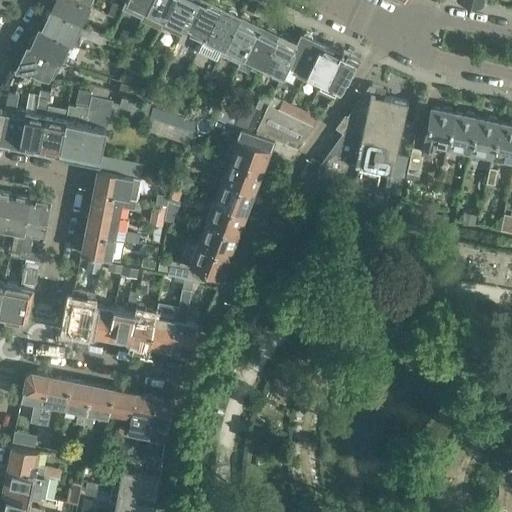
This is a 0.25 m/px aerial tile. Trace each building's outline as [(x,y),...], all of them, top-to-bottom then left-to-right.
[(55,0),(51,9),(80,24),(81,24),(85,16),(103,26),(110,28),(116,19),(108,15),(91,5),(90,4),(80,0),(55,0)] [(125,0),(122,6),(141,14),(145,7),(148,0),(125,0)] [(148,0),(145,7),(140,18),(161,27),(162,24),(164,21),(166,16),(173,0),(148,0)] [(173,0),(166,16),(164,21),(162,24),(181,33),(185,25),(196,0),(173,0)] [(196,0),(185,25),(192,29),(189,35),(201,40),(204,34),(205,35),(219,5),(218,4),(219,1),(216,0),(196,0)] [(113,1),(107,13),(116,18),(122,6),(113,1)] [(205,35),(204,34),(196,51),(204,55),(207,56),(216,61),(219,54),(239,14),(237,13),(235,10),(232,8),(228,9),(219,5),(205,35)] [(43,19),(39,27),(72,43),(77,33),(99,43),(102,34),(81,24),(80,24),(51,9),(46,18),(43,19)] [(239,14),(219,54),(229,58),(239,63),(258,23),(249,19),(248,16),(244,14),(240,15),(239,14)] [(267,27),(258,23),(239,63),(238,65),(248,70),(250,66),(259,71),(261,67),(278,32),(276,31),(275,28),(270,26),(267,27)] [(32,37),(28,45),(60,60),(61,59),(69,42),(72,44),(72,43),(39,27),(35,36),(32,37)] [(297,41),(283,73),(301,82),(321,41),(312,37),(311,34),(307,31),(303,33),(301,32),(297,41)] [(280,33),(278,32),(261,67),(282,76),(283,73),(297,41),(288,37),(287,34),(283,32),(280,33)] [(120,41),(129,45),(133,36),(127,33),(122,35),(120,41)] [(321,41),(301,82),(311,86),(320,91),(325,80),(340,50),(339,49),(337,46),(333,44),(330,45),(321,41)] [(20,55),(14,68),(18,70),(19,69),(29,74),(30,71),(41,76),(49,78),(57,60),(60,62),(61,59),(60,60),(28,45),(23,54),(20,55)] [(340,50),(325,80),(322,88),(328,91),(335,94),(339,87),(352,69),(353,66),(356,65),(359,58),(360,58),(361,56),(342,47),(340,50)] [(120,65),(124,67),(138,73),(143,62),(125,54),(120,65)] [(138,73),(124,67),(119,78),(132,85),(138,73)] [(11,70),(0,88),(0,133),(5,110),(8,88),(16,71),(13,71),(11,70)] [(5,110),(0,133),(0,140),(19,145),(24,113),(25,108),(16,106),(19,91),(20,72),(16,71),(8,88),(5,110)] [(137,79),(131,93),(150,101),(156,88),(137,79)] [(119,94),(130,96),(132,86),(122,83),(119,94)] [(84,126),(78,156),(99,161),(100,153),(105,130),(112,99),(108,98),(110,90),(96,87),(94,95),(91,95),(84,126)] [(66,117),(59,153),(78,156),(84,126),(91,91),(79,88),(73,118),(66,117)] [(175,97),(157,88),(151,102),(169,110),(175,97)] [(24,113),(19,145),(38,148),(45,113),(49,92),(40,90),(39,94),(29,94),(26,109),(25,108),(24,113)] [(319,163),(317,176),(325,177),(388,191),(401,193),(408,155),(396,153),(400,134),(410,136),(413,119),(404,117),(408,100),(383,95),(370,92),(369,98),(361,96),(348,114),(347,114),(344,114),(335,127),(342,132),(319,163)] [(45,113),(38,148),(59,153),(66,117),(56,115),(59,97),(49,95),(45,113)] [(248,104),(264,112),(268,102),(252,95),(248,104)] [(147,120),(153,105),(123,96),(118,112),(133,119),(147,120)] [(274,104),(286,110),(289,103),(277,97),(274,104)] [(176,101),(173,108),(183,113),(187,106),(176,101)] [(240,127),(255,131),(274,137),(298,146),(313,124),(306,120),(268,102),(264,112),(244,103),(239,113),(233,125),(234,124),(240,127)] [(303,119),(307,111),(289,103),(286,110),(303,119)] [(196,104),(192,114),(205,117),(208,109),(196,104)] [(233,125),(239,113),(222,105),(216,117),(233,125)] [(432,105),(424,144),(422,144),(422,148),(412,146),(407,171),(419,174),(423,154),(431,156),(433,146),(434,146),(435,143),(448,146),(456,110),(453,110),(451,107),(445,106),(443,107),(432,105)] [(313,124),(320,114),(309,109),(303,119),(306,120),(313,124)] [(456,110),(448,146),(471,151),(479,115),(475,115),(473,112),(468,111),(466,112),(456,110)] [(197,126),(153,111),(147,130),(189,145),(197,126)] [(479,115),(471,151),(493,155),(501,120),(498,120),(496,117),(490,115),(487,117),(479,115)] [(501,120),(493,155),(511,159),(511,120),(510,122),(501,120)] [(262,169),(274,137),(255,131),(240,127),(229,157),(262,169)] [(99,161),(98,168),(134,175),(143,177),(145,162),(100,153),(99,161)] [(199,157),(190,153),(185,166),(194,169),(199,157)] [(229,157),(221,178),(254,190),(262,169),(229,157)] [(499,168),(492,166),(488,179),(496,181),(499,168)] [(93,190),(123,196),(138,198),(142,177),(134,175),(98,168),(93,190)] [(196,179),(179,173),(175,185),(192,191),(196,179)] [(221,178),(213,199),(246,211),(254,190),(221,178)] [(0,190),(0,227),(4,228),(11,192),(0,190)] [(93,190),(89,211),(119,217),(121,205),(135,208),(137,198),(123,196),(93,190)] [(11,192),(4,228),(15,230),(10,252),(19,254),(19,252),(23,232),(30,196),(11,192)] [(159,192),(157,202),(165,203),(167,194),(159,192)] [(30,196),(23,232),(19,252),(30,253),(33,234),(43,236),(50,200),(30,196)] [(388,196),(384,211),(398,215),(402,199),(388,196)] [(167,197),(165,205),(178,210),(181,202),(167,197)] [(213,199),(205,220),(238,232),(246,211),(213,199)] [(165,205),(158,204),(155,218),(162,219),(165,205)] [(163,220),(166,221),(174,224),(178,210),(165,206),(163,220)] [(89,211),(85,232),(115,238),(124,239),(138,242),(140,233),(117,228),(119,217),(89,211)] [(296,218),(283,211),(274,229),(287,236),(296,218)] [(433,212),(430,223),(447,227),(449,216),(433,212)] [(464,224),(474,226),(476,214),(466,212),(464,224)] [(511,215),(505,214),(501,230),(511,232),(511,215)] [(205,220),(197,242),(230,254),(238,232),(205,220)] [(162,227),(155,225),(152,243),(159,244),(162,227)] [(85,232),(81,253),(88,254),(88,253),(111,258),(121,260),(124,239),(115,238),(85,232)] [(197,242),(189,263),(160,257),(157,269),(156,271),(204,280),(207,270),(222,275),(230,254),(197,242)] [(38,255),(19,252),(19,254),(18,257),(37,260),(38,255)] [(143,256),(141,263),(154,266),(157,255),(149,253),(148,257),(143,256)] [(4,280),(0,298),(0,314),(23,319),(28,315),(33,286),(38,260),(37,260),(26,258),(21,284),(4,280)] [(97,259),(91,258),(88,269),(100,272),(102,260),(97,259)] [(121,273),(122,265),(112,263),(110,270),(121,273)] [(139,268),(124,265),(122,275),(137,278),(139,268)] [(184,277),(175,275),(172,290),(181,292),(184,277)] [(147,284),(141,283),(139,292),(145,293),(147,284)] [(175,318),(169,348),(191,353),(197,322),(186,320),(191,289),(182,287),(176,318),(175,318)] [(113,306),(107,336),(128,340),(134,310),(138,292),(130,290),(126,308),(113,306)] [(79,299),(73,298),(72,297),(67,323),(70,329),(71,329),(87,332),(93,302),(79,299)] [(93,302),(87,332),(107,336),(113,306),(93,302)] [(134,310),(128,340),(149,344),(154,314),(142,311),(144,303),(136,302),(134,310)] [(154,314),(149,344),(169,348),(175,318),(154,314)] [(21,396),(22,397),(26,398),(35,400),(31,419),(38,421),(42,401),(48,373),(31,370),(26,373),(21,396)] [(48,373),(42,401),(38,421),(48,422),(52,403),(64,406),(70,377),(48,373)] [(70,377),(64,406),(78,409),(75,420),(83,422),(86,410),(92,382),(70,377)] [(92,382),(86,410),(83,422),(92,424),(95,412),(107,414),(113,386),(92,382)] [(113,386),(107,414),(128,419),(134,390),(113,386)] [(134,390),(128,419),(129,419),(128,428),(137,430),(138,420),(150,423),(156,395),(134,390)] [(156,395),(150,423),(148,437),(164,440),(173,398),(156,395)] [(126,434),(127,427),(119,425),(118,433),(126,434)] [(20,433),(18,441),(33,444),(35,436),(20,433)] [(67,442),(65,451),(78,454),(80,445),(67,442)] [(11,444),(7,466),(36,472),(60,477),(62,468),(38,463),(40,450),(11,444)] [(99,450),(86,447),(84,455),(97,458),(99,450)] [(143,454),(124,451),(121,464),(140,468),(143,454)] [(144,454),(141,470),(160,474),(162,457),(144,454)] [(7,466),(3,487),(31,494),(34,480),(58,485),(60,477),(36,472),(7,466)] [(116,499),(113,511),(153,511),(161,474),(121,467),(118,483),(114,482),(110,498),(116,499)] [(99,482),(87,480),(86,486),(98,488),(99,482)] [(96,494),(98,488),(86,486),(85,492),(96,494)] [(3,487),(0,500),(0,509),(12,511),(37,511),(38,509),(29,507),(31,494),(3,487)] [(69,490),(67,501),(78,503),(80,492),(69,490)]
